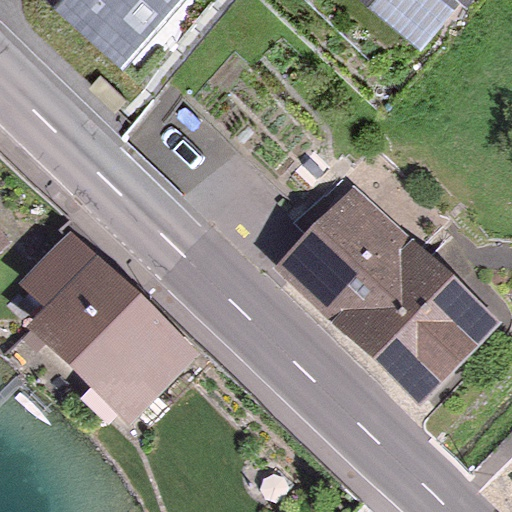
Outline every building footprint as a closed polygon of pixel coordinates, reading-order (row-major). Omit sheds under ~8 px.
[(180,0),(50,0),(57,6),(117,65),(180,0)] [(354,211),(294,274),(424,396),(484,332),(354,211)] [(0,265),(24,243),(0,216),(0,265)] [(26,287),(50,310),(94,264),(70,242),(26,287)] [(118,287),(94,264),(50,310),(74,333),(118,287)] [(187,354),(118,287),(74,333),(59,348),(129,415),(187,354)]
